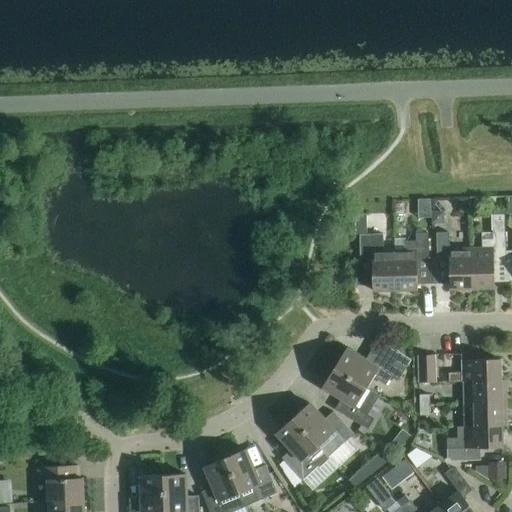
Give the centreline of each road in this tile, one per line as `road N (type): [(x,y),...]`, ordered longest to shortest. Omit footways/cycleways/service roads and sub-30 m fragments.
road 1 (residential): [(116,452),(181,440),(242,414),(278,385),(322,330),(511,323)]
road 2 (residential): [(0,418),(79,419),(116,452)]
